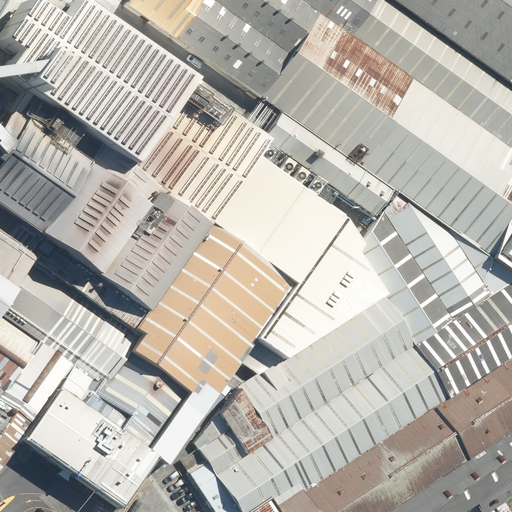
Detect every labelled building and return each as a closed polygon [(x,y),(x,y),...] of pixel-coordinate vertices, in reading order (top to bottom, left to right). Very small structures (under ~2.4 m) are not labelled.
[(127,0),(123,6),(275,114),(257,140),(367,216),(387,191),(391,193),(488,259),(511,222),(511,89),(384,0),(127,0)] [(511,0),(384,0),(511,89),(511,0)] [(0,69),(0,89),(87,152),(149,66),(60,4),(45,26),(13,4),(0,22),(0,58),(5,62),(0,69)] [(205,217),(257,140),(149,66),(87,152),(77,168),(28,237),(138,313),(205,217)] [(0,141),(0,217),(28,237),(77,168),(13,124),(0,141)] [(349,254),(379,295),(234,387),(191,444),(195,449),(178,461),(210,511),(459,511),(473,503),(478,511),(486,511),(511,495),(511,275),(488,259),(391,193),(349,254)] [(138,313),(127,331),(134,336),(123,352),(181,392),(174,403),(196,418),(293,278),(205,217),(138,313)] [(511,269),(511,227),(492,256),(511,269)] [(17,439),(117,509),(154,457),(53,387),(33,415),(17,439)] [(0,465),(17,439),(33,415),(0,392),(0,465)]
